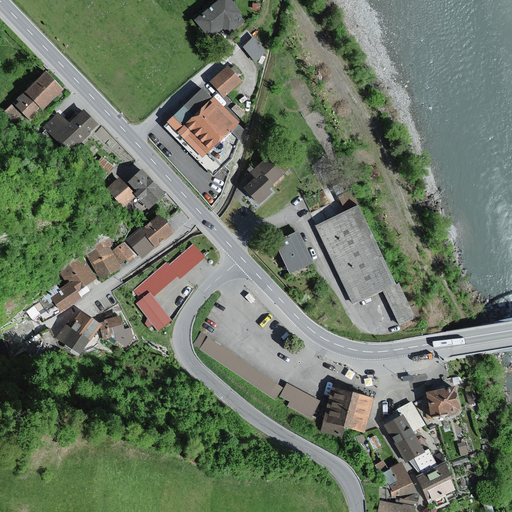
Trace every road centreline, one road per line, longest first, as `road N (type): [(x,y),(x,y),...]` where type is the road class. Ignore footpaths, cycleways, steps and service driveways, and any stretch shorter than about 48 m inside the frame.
road 1 (tertiary): [(241,259),(187,311),(181,347),(266,426),(345,473),(358,511)]
road 2 (primary): [(241,259),(0,1)]
road 3 (primary): [(511,330),(379,352),(351,349),(315,334),(241,259)]
